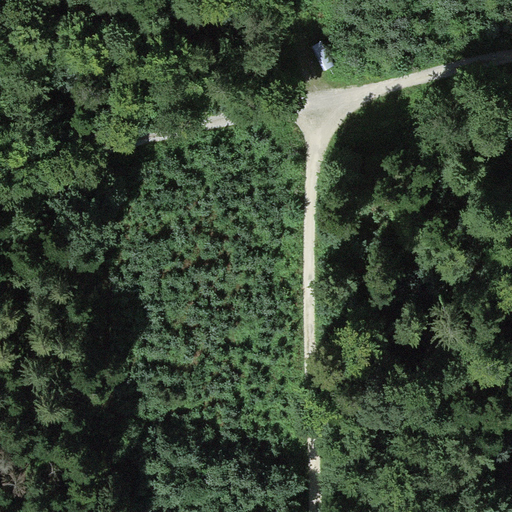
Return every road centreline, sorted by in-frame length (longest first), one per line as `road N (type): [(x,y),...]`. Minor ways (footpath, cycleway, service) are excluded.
road 1 (track): [(0,169),(511,55)]
road 2 (track): [(292,0),(314,100),(317,511)]
